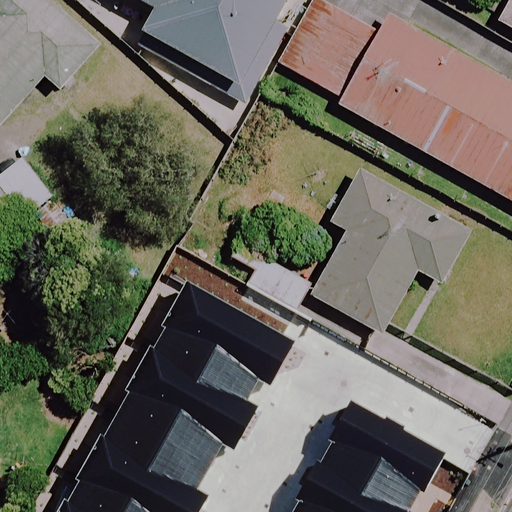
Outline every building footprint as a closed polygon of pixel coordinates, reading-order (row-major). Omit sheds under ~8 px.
[(96,52),(39,0),(0,0),(0,127),(41,82),(57,96),(96,52)] [(287,0),(123,0),(149,15),(137,37),(235,93),(287,0)] [(357,25),(313,0),(312,0),(275,68),(338,103),(335,109),(511,206),(511,92),(365,11),(357,25)] [(511,0),(508,0),(494,28),(511,36),(511,0)] [(48,198),(22,162),(0,177),(0,194),(18,220),(48,198)] [(437,289),(444,276),(467,236),(354,170),(323,224),(350,239),(313,302),(378,339),(415,276),(437,289)] [(0,285),(38,256),(0,205),(0,285)] [(309,290),(258,261),(204,359),(265,393),(304,322),(294,316),(309,290)] [(211,328),(176,309),(129,394),(164,413),(211,328)] [(311,390),(303,404),(271,386),(231,457),(327,511),(365,511),(414,426),(374,403),(364,421),(311,390)] [(162,511),(187,468),(108,425),(80,476),(144,511),(162,511)]
